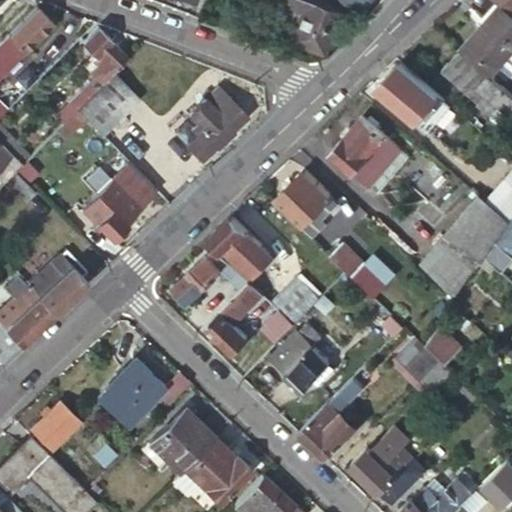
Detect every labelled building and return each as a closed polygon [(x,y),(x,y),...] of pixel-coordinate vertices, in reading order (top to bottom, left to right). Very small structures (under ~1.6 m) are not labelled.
[(325,52),(342,8),(320,0),(245,0),(243,6),(245,7),(240,21),(254,26),(259,13),(261,13),(265,0),(280,0),(304,9),(292,40),(325,52)] [(511,0),(500,0),(504,3),(503,4),(511,12),(511,0)] [(511,12),(503,4),(488,21),(483,16),(477,24),(482,28),(462,51),(493,77),(506,62),(511,67),(511,12)] [(56,23),(40,6),(11,33),(12,35),(5,41),(9,45),(16,39),(27,50),(56,23)] [(116,73),(131,59),(101,29),(86,43),(99,55),(86,67),(96,77),(70,103),(72,105),(67,109),(73,115),(81,107),(116,73)] [(12,35),(11,33),(0,43),(0,75),(27,50),(16,39),(9,45),(5,41),(12,35)] [(493,77),(462,51),(443,73),(474,100),(493,77)] [(379,88),(430,132),(454,106),(403,62),(379,88)] [(142,99),(116,73),(81,107),(94,121),(98,125),(106,134),(142,99)] [(221,86),(192,112),(206,127),(189,144),(203,158),(217,145),(219,147),(235,131),(232,129),(248,115),(221,86)] [(77,130),(79,134),(94,121),(81,107),(73,115),(56,131),(66,141),(77,130)] [(403,148),(366,115),(332,152),(370,186),(403,148)] [(11,134),(4,141),(17,155),(24,162),(27,159),(31,155),(11,134)] [(4,141),(2,139),(0,141),(0,156),(8,164),(17,155),(4,141)] [(0,184),(8,177),(18,167),(24,162),(17,155),(8,164),(0,171),(0,184)] [(26,196),(37,186),(18,167),(8,177),(26,196)] [(306,169),(276,200),(303,227),(333,196),(306,169)] [(142,205),(113,175),(81,204),(112,237),(129,221),(127,219),(142,205)] [(511,175),(488,203),(492,207),(510,223),(511,220),(511,175)] [(303,227),(311,234),(340,203),(333,196),(303,227)] [(477,266),(479,269),(486,258),(494,246),(510,223),(492,207),(454,244),(457,248),(431,273),(455,296),(477,266)] [(234,213),(209,237),(223,251),(240,269),(264,244),(234,213)] [(511,258),(511,220),(510,223),(494,246),(511,258)] [(332,254),(349,271),(354,276),(367,262),(345,241),(332,254)] [(55,312),(88,281),(60,251),(28,283),(55,312)] [(240,269),(223,251),(215,259),(209,252),(190,271),(191,273),(175,288),(190,303),(216,278),(215,276),(224,268),(243,287),(251,280),(240,269)] [(367,262),(354,276),(367,288),(380,276),(367,262)] [(21,343),(55,312),(28,283),(21,275),(13,282),(20,289),(0,308),(0,324),(3,328),(5,326),(21,343)] [(273,302),(293,321),(319,296),(299,276),(273,302)] [(218,313),(205,326),(232,353),(248,336),(235,324),(265,294),(251,280),(243,287),(235,296),(218,313)] [(209,304),(218,313),(235,296),(227,287),(209,304)] [(387,324),(395,316),(387,308),(379,316),(387,324)] [(398,335),(406,327),(395,316),(387,324),(398,335)] [(283,317),(268,332),(277,341),(292,325),(283,317)] [(0,356),(3,360),(21,343),(5,326),(3,328),(0,324),(0,356)] [(293,367),(315,345),(301,330),(273,358),(288,372),(293,367)] [(392,359),(404,370),(427,347),(415,335),(392,359)] [(440,336),(431,345),(451,366),(460,358),(440,336)] [(333,362),(315,345),(293,367),(288,372),(306,390),(317,378),(333,362)] [(404,370),(419,385),(442,362),(436,356),(427,347),(404,370)] [(165,410),(192,382),(180,370),(167,385),(138,357),(99,398),(128,425),(153,398),(165,410)] [(340,368),(333,362),(317,378),(324,385),(340,368)] [(442,362),(419,385),(430,396),(454,373),(442,362)] [(356,377),(341,391),(350,401),(365,386),(356,377)] [(81,420),(61,400),(32,428),(52,449),(81,420)] [(300,432),(326,457),(357,427),(330,401),(300,432)] [(185,467),(218,434),(186,404),(149,443),(180,472),(185,467)] [(352,462),(381,491),(414,459),(429,445),(423,439),(410,451),(401,442),(403,440),(391,429),(371,450),(368,446),(352,462)] [(253,467),(218,434),(185,467),(221,501),(253,467)] [(95,454),(106,442),(100,436),(88,448),(95,454)] [(91,511),(101,504),(87,491),(36,439),(0,471),(0,474),(15,490),(33,473),(71,511),(91,511)] [(117,453),(106,442),(95,454),(105,465),(117,453)] [(511,457),(486,482),(508,506),(511,502),(511,457)] [(414,459),(381,491),(393,503),(426,471),(414,459)] [(308,511),(267,471),(239,500),(250,511),(308,511)] [(459,477),(475,494),(481,488),(465,471),(459,477)] [(398,511),(455,511),(475,494),(459,477),(438,497),(427,487),(415,500),(413,498),(398,511)] [(24,511),(0,487),(0,504),(7,511),(24,511)]
